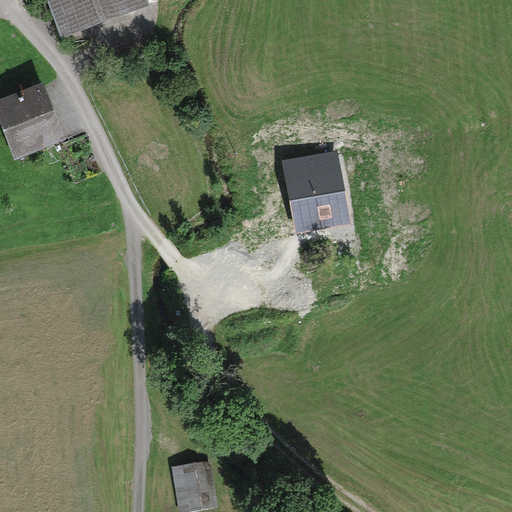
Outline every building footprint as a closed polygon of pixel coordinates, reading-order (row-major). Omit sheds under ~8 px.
[(49,0),(66,42),(143,13),(137,0),(49,0)] [(41,94),(0,110),(0,114),(19,160),(61,143),(41,94)] [(338,153),(279,165),(294,236),(352,224),(338,153)] [(258,293),(224,308),(241,347),(275,332),(258,293)] [(213,460),(173,466),(179,511),(195,511),(219,509),(213,460)]
